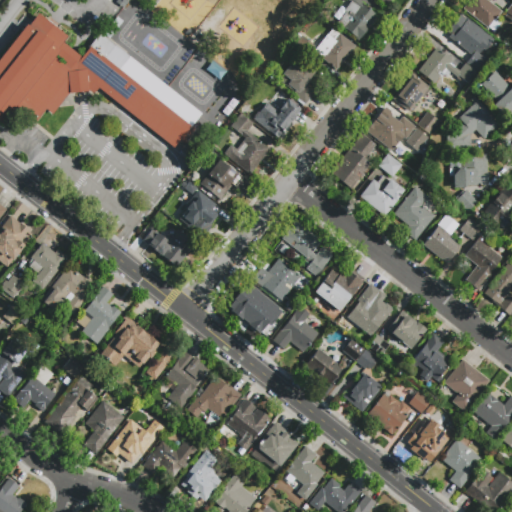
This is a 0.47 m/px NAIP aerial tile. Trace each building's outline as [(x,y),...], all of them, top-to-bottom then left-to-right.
[(127,0),(130,2),(124,10),(116,4),(119,0),(127,0)] [(357,0),(377,16),(357,41),(331,19),(347,0),(357,0)] [(486,29),(462,9),(469,0),(487,0),(501,11),(486,29)] [(479,53),(474,50),(471,54),(460,45),(460,46),(447,36),(464,15),(495,39),(484,52),(482,50),(479,53)] [(4,128),(0,124),(0,60),(27,26),(29,28),(39,16),(67,39),(63,44),(82,59),(101,35),(202,116),(196,123),(201,126),(185,147),(180,143),(174,150),(98,89),(93,97),(87,92),(69,95),(52,116),(46,112),(35,126),(17,111),(4,128)] [(342,33),(351,40),(350,42),(355,46),(335,71),(321,60),(322,58),(314,52),(333,28),(341,34),(342,33)] [(307,58),(295,49),(302,39),(315,48),(307,58)] [(444,68),(433,83),(417,71),(435,48),(450,60),(448,62),(458,70),(464,62),(477,73),(468,84),(456,75),(455,77),(444,68)] [(477,70),(466,62),(474,53),(479,57),(483,52),(488,56),(477,70)] [(314,92),(305,103),(293,94),(294,93),(279,82),(283,76),(282,75),(292,62),(294,63),(298,58),(305,64),(306,63),(325,77),(317,88),(310,82),(306,87),(314,92)] [(480,85),(494,71),(510,88),(511,86),(511,113),(505,120),(491,105),(495,101),(480,85)] [(428,87),(408,112),(392,99),(411,74),(428,87)] [(499,124),(483,139),(474,130),(469,135),(469,148),(446,149),(446,133),(451,133),(462,123),(457,118),(473,103),(469,100),(473,96),(499,124)] [(253,120),(266,104),(277,113),(288,99),(300,108),(277,139),(253,120)] [(415,127),(404,140),(402,138),(391,152),(364,131),(384,106),(390,110),(391,115),(397,121),(401,116),(415,127)] [(438,120),(428,134),(417,125),(428,112),(438,120)] [(247,131),(270,149),(249,175),(226,157),(232,148),(236,152),(246,140),(229,127),(240,114),(253,124),(247,131)] [(416,153),(406,144),(404,143),(417,126),(419,128),(429,136),(416,153)] [(361,133),(375,144),(364,158),(370,163),(350,190),(329,174),(361,133)] [(487,173),(487,184),(463,184),(463,188),(450,188),(450,174),(451,174),(451,169),(458,169),(458,168),(461,168),(460,154),(486,153),(486,173),(487,173)] [(378,166),(387,154),(401,164),(392,176),(378,166)] [(242,178),(235,187),(232,185),(221,201),(200,185),(219,160),(242,178)] [(360,196),(373,180),(377,182),(382,175),(388,180),(389,179),(403,190),(397,198),(398,199),(384,216),(360,196)] [(414,186),(427,197),(426,199),(435,206),(429,213),(433,216),(414,240),(403,231),(408,226),(393,214),(414,186)] [(503,230),(482,214),(504,186),(511,192),(511,207),(505,216),(511,220),(503,230)] [(477,202),(467,212),(453,199),(464,188),(477,202)] [(225,216),(208,237),(192,223),(209,203),(225,216)] [(164,214),(173,204),(184,214),(176,224),(164,214)] [(458,247),(445,264),(424,247),(421,245),(445,215),(457,225),(449,235),(460,244),(458,247)] [(6,268),(0,263),(0,228),(10,216),(20,223),(28,229),(19,242),(23,245),(6,268)] [(458,230),(467,218),(480,229),(471,240),(458,230)] [(331,255),(315,277),(304,269),(310,262),(283,241),(296,224),(319,242),(312,252),(315,255),(321,247),(331,255)] [(176,267),(142,241),(152,228),(164,238),(164,237),(168,237),(170,238),(172,234),(173,235),(177,230),(186,238),(181,245),(189,251),(176,267)] [(481,238),(486,242),(485,244),(492,249),(491,249),(502,258),(489,273),(491,275),(477,292),(466,282),(477,268),(465,258),(481,238)] [(54,253),(56,249),(67,257),(41,291),(31,282),(41,268),(29,259),(41,243),(54,253)] [(254,280),(262,270),(268,275),(280,260),(300,276),(281,300),(254,280)] [(511,314),(509,318),(498,309),(499,309),(482,295),(508,263),(511,266),(511,286),(506,294),(511,298),(511,314)] [(97,285),(73,315),(68,311),(70,309),(61,302),(55,310),(51,307),(50,309),(42,303),(47,297),(45,295),(68,267),(77,274),(78,273),(82,277),(83,275),(97,285)] [(344,267),(362,281),(338,311),(313,292),(330,270),(337,275),(344,267)] [(7,281),(12,275),(23,283),(12,297),(0,288),(3,285),(2,285),(5,280),(7,281)] [(370,284),(385,296),(381,301),(384,304),(385,303),(391,307),(390,309),(392,311),(388,316),(387,315),(371,336),(346,316),(357,302),(356,301),(370,284)] [(271,325),(262,337),(230,312),(236,304),(235,303),(249,285),(263,297),(252,310),(271,325)] [(102,287),(112,294),(106,303),(111,307),(112,306),(120,312),(108,328),(109,329),(97,344),(81,332),(92,317),(84,311),(102,287)] [(282,350),(271,341),(299,305),(309,313),(303,321),(320,334),(305,354),(289,342),(282,350)] [(419,323),(426,329),(410,350),(385,330),(402,310),(407,314),(405,316),(417,326),(419,323)] [(141,364),(138,368),(129,362),(125,362),(120,360),(115,367),(98,353),(126,317),(132,322),(130,325),(134,328),(136,326),(144,333),(144,334),(149,337),(159,344),(153,351),(158,355),(164,348),(173,355),(154,380),(145,373),(151,365),(146,361),(143,365),(141,364)] [(431,334),(443,342),(439,347),(438,347),(436,350),(450,361),(435,381),(430,377),(426,381),(425,380),(423,382),(418,378),(419,377),(418,375),(422,370),(415,365),(413,368),(408,364),(431,334)] [(379,356),(367,346),(375,335),(388,345),(379,356)] [(363,350),(353,361),(341,351),(350,339),(363,350)] [(8,399),(0,392),(0,357),(12,342),(25,353),(16,365),(28,375),(8,399)] [(341,369),(328,385),(303,366),(317,349),(341,369)] [(197,390),(189,402),(181,412),(165,400),(173,389),(161,381),(183,351),(192,358),(193,356),(209,368),(201,379),(202,379),(195,389),(197,390)] [(365,351),(377,361),(370,370),(366,367),(364,369),(355,363),(365,351)] [(70,356),(82,366),(73,378),(61,368),(70,356)] [(463,412),(451,402),(457,394),(443,383),(462,359),(488,380),(463,412)] [(23,409),(13,401),(42,365),(53,374),(44,385),(56,395),(42,412),(35,406),(36,404),(30,400),(23,409)] [(361,412),(341,397),(361,372),(380,387),(361,412)] [(61,436),(44,423),(80,376),(95,387),(90,393),(96,397),(85,410),(80,406),(73,415),(76,417),(61,436)] [(215,377),(230,389),(231,388),(240,395),(221,419),(207,408),(203,413),(201,411),(196,417),(186,409),(196,396),(197,397),(209,381),(211,383),(215,377)] [(428,401),(419,413),(406,403),(415,391),(428,401)] [(391,435),(366,415),(384,392),(388,395),(389,394),(399,402),(400,401),(411,409),(391,435)] [(509,396),(511,398),(511,415),(491,443),(480,434),(482,432),(466,420),(487,393),(502,405),(509,396)] [(256,409),(269,419),(245,450),(236,444),(242,436),(225,424),(244,399),(254,407),(250,412),(252,414),(256,409)] [(96,454),(85,445),(95,432),(86,425),(104,402),(124,418),(96,454)] [(420,414),(429,402),(444,414),(435,426),(420,414)] [(137,409),(149,418),(142,426),(157,438),(138,463),(127,454),(131,448),(118,438),(128,426),(125,424),(137,409)] [(274,422),(283,429),(282,430),(286,433),(286,434),(288,436),(285,441),(289,444),(286,447),(290,450),(277,466),(254,448),(274,422)] [(511,424),(511,449),(500,440),(511,424)] [(404,443),(419,425),(443,443),(428,462),(404,443)] [(459,488),(448,480),(455,471),(440,459),(456,439),(482,460),(459,488)] [(183,440),(196,450),(181,469),(179,467),(172,475),(159,465),(152,474),(141,465),(161,440),(174,451),(183,440)] [(305,446),(315,455),(310,461),(324,472),(316,483),(317,484),(305,500),(296,493),(303,485),(285,471),(305,446)] [(188,495),(179,487),(197,463),(221,481),(208,498),(200,492),(202,490),(196,485),(188,495)] [(498,472),(511,483),(511,489),(495,511),(489,511),(464,491),(480,471),(490,479),(485,486),(487,487),(498,472)] [(244,511),(229,511),(230,511),(224,507),(223,508),(215,502),(222,491),(221,491),(234,474),(244,481),(240,487),(255,498),(244,511)] [(0,511),(0,489),(9,478),(19,486),(12,495),(17,499),(18,498),(27,505),(21,511),(0,511)] [(349,482),(361,491),(349,506),(348,506),(343,511),(337,511),(324,502),(320,508),(319,507),(317,510),(308,503),(320,487),(322,489),(330,478),(339,485),(338,487),(343,490),(349,482)] [(352,511),(365,495),(375,503),(368,511),(352,511)] [(511,511),(511,498),(503,511),(511,511)]
